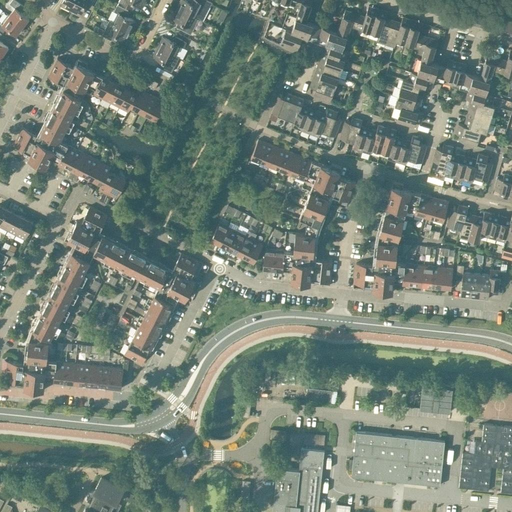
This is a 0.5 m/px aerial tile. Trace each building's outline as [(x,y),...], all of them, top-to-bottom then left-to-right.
[(9,15),(23,26),(29,18),(19,10),(23,5),(15,0),(12,0),(10,3),(15,7),(9,15)] [(63,0),(61,5),(70,10),(75,0),(63,0)] [(75,0),(70,10),(80,15),(85,4),(91,7),(94,0),(75,0)] [(185,0),(181,0),(177,8),(199,19),(203,21),(213,2),(208,0),(194,0),(193,4),(185,0)] [(313,0),(296,0),(295,4),(300,6),(296,17),(306,20),(313,0)] [(426,0),(424,9),(430,11),(433,0),(426,0)] [(436,13),(439,1),(434,0),(433,0),(430,11),(436,13)] [(441,15),(445,3),(439,1),(436,13),(441,15)] [(447,16),(451,5),(445,3),(441,15),(447,16)] [(113,21),(131,30),(136,21),(125,15),(128,10),(117,5),(114,10),(118,12),(113,21)] [(360,14),(356,26),(370,31),(378,8),(369,5),(365,16),(360,14)] [(453,18),(456,7),(451,5),(447,16),(453,18)] [(459,20),(462,8),(456,7),(453,18),(459,20)] [(191,34),(199,19),(177,8),(172,18),(179,21),(177,26),(191,34)] [(378,8),(370,31),(378,33),(379,33),(384,16),(385,17),(387,11),(378,8)] [(462,8),(459,20),(464,21),(468,10),(462,8)] [(345,9),(338,31),(337,31),(347,35),(351,24),(356,26),(360,14),(345,9)] [(474,24),(480,26),(483,15),(478,13),(474,24)] [(16,34),(23,26),(9,15),(7,14),(1,22),(0,21),(0,29),(3,32),(7,27),(16,34)] [(486,28),(489,16),(483,15),(480,26),(486,28)] [(386,42),(393,19),(385,17),(384,16),(379,33),(378,33),(377,39),(386,42)] [(397,39),(405,42),(412,19),(403,16),(401,22),(402,22),(396,39),(397,39)] [(492,30),(495,18),(489,16),(486,28),(492,30)] [(316,40),(322,25),(321,25),(313,23),(306,20),(296,17),(291,31),(308,37),(316,40)] [(497,31),(501,20),(495,18),(492,30),(497,31)] [(401,22),(393,19),(386,42),(395,45),(397,39),(396,39),(402,22),(401,22)] [(405,42),(419,46),(423,35),(418,33),(421,22),(412,19),(405,42)] [(110,20),(102,35),(116,41),(118,36),(126,40),(131,30),(113,21),(110,20)] [(503,33),(507,22),(501,20),(497,31),(503,33)] [(509,35),(511,24),(511,23),(507,22),(503,33),(509,35)] [(342,49),(347,35),(337,31),(338,31),(322,25),(316,40),(325,43),(342,49)] [(282,38),(287,40),(291,41),(295,43),(299,44),(305,46),(308,37),(291,31),(286,29),(282,38)] [(0,52),(3,54),(8,46),(0,40),(0,36),(1,34),(0,33),(0,52)] [(438,39),(423,35),(419,46),(424,48),(421,59),(431,62),(431,61),(438,39)] [(158,46),(176,55),(180,46),(184,48),(187,42),(176,36),(173,42),(163,36),(158,46)] [(325,43),(322,52),(345,60),(348,51),(342,49),(325,43)] [(158,46),(153,55),(160,59),(157,64),(172,72),(179,57),(176,55),(158,46)] [(498,70),(511,73),(511,48),(510,48),(507,60),(502,58),(498,70)] [(322,52),(319,60),(342,68),(345,60),(322,52)] [(487,54),(480,76),(480,77),(490,79),(493,69),(498,70),(502,58),(487,54)] [(40,135),(30,153),(28,158),(46,167),(51,158),(59,162),(68,144),(60,140),(86,89),(94,94),(103,76),(86,67),(88,63),(79,58),(74,66),(65,85),(40,135)] [(57,80),(66,62),(57,58),(48,76),(57,80)] [(434,79),(438,80),(442,81),(446,66),(443,65),(431,61),(431,62),(421,59),(417,73),(434,79)] [(449,59),(446,66),(442,81),(442,82),(451,84),(458,61),(449,59)] [(316,69),(339,76),(342,68),(319,60),(316,69)] [(458,61),(451,84),(460,87),(465,72),(467,64),(458,61)] [(57,80),(65,85),(74,66),(66,62),(57,80)] [(316,69),(313,77),(336,85),(339,76),(316,69)] [(426,85),(425,86),(431,88),(434,79),(417,73),(411,71),(409,80),(408,80),(426,85)] [(470,73),(465,72),(460,87),(465,88),(468,89),(486,94),(486,93),(490,79),(480,77),(480,76),(470,73)] [(111,80),(103,76),(94,94),(102,98),(111,80)] [(316,88),(320,90),(324,91),(328,92),(326,98),(330,100),(336,85),(313,77),(310,86),(316,88)] [(425,86),(426,85),(408,80),(409,80),(403,78),(400,87),(423,94),(425,86)] [(120,84),(111,80),(102,98),(111,102),(120,84)] [(111,102),(119,107),(128,89),(120,84),(111,102)] [(400,87),(398,96),(420,103),(423,94),(400,87)] [(131,107),(139,111),(148,93),(139,88),(137,93),(130,106),(131,106),(131,107)] [(137,93),(128,89),(119,107),(128,111),(131,107),(131,106),(130,106),(137,93)] [(489,104),(492,95),(486,93),(486,94),(468,89),(466,98),(471,100),(472,99),(489,104)] [(278,114),(286,117),(295,95),(286,92),(284,97),(278,95),(277,100),(283,102),(281,106),(279,110),(278,114)] [(156,97),(148,93),(139,111),(147,115),(156,97)] [(295,95),(286,117),(295,121),(301,104),(302,104),(304,99),(295,95)] [(420,103),(398,96),(395,105),(401,107),(401,106),(418,111),(420,103)] [(166,102),(156,97),(147,115),(156,120),(166,102)] [(471,100),(469,108),(492,115),(495,105),(489,104),(472,99),(471,100)] [(292,126),(301,130),(310,107),(302,104),(301,104),(295,121),(292,126)] [(398,115),(402,116),(407,118),(411,119),(409,125),(413,126),(415,120),(421,122),(424,113),(418,111),(401,106),(401,107),(395,105),(391,116),(397,118),(398,115)] [(310,133),(318,110),(310,107),(301,130),(310,133)] [(331,129),(332,125),(334,121),(335,117),(336,117),(338,111),(328,108),(326,113),(327,114),(320,130),(321,130),(335,136),(337,131),(331,129)] [(489,123),(492,115),(469,108),(466,117),(489,123)] [(327,114),(326,113),(318,110),(310,133),(319,136),(321,130),(320,130),(327,114)] [(349,127),(348,131),(347,135),(341,133),(340,138),(354,142),(355,142),(360,125),(362,119),(352,116),(349,127)] [(466,117),(464,125),(481,130),(481,131),(487,133),(489,123),(466,117)] [(474,138),(472,144),(477,145),(481,131),(481,130),(464,125),(458,123),(455,133),(461,134),(466,135),(464,141),(468,143),(470,137),(474,138)] [(381,150),(387,127),(378,124),(377,130),(372,147),(373,147),(381,150)] [(362,150),(368,128),(360,125),(355,142),(354,142),(352,148),(362,150)] [(22,149),(31,131),(22,127),(13,145),(22,149)] [(387,127),(381,150),(389,152),(394,135),(395,136),(397,130),(387,127)] [(377,130),(368,128),(362,150),(371,153),(373,147),(372,147),(377,130)] [(22,149),(30,153),(40,135),(31,131),(22,149)] [(403,138),(395,136),(394,135),(389,152),(387,158),(396,161),(403,138)] [(415,160),(417,156),(418,152),(419,148),(425,149),(426,145),(421,143),(422,138),(413,135),(411,140),(412,141),(406,158),(407,158),(415,160)] [(411,140),(403,138),(396,161),(405,164),(407,158),(406,158),(412,141),(411,140)] [(260,161),(268,142),(258,139),(251,157),(260,161)] [(277,146),(268,142),(260,161),(269,165),(277,146)] [(441,154),(440,158),(438,162),(433,160),(431,165),(446,169),(451,152),(452,152),(453,146),(443,143),(442,149),(441,154)] [(68,144),(59,162),(67,167),(76,149),(68,144)] [(278,168),(286,149),(277,146),(269,165),(278,168)] [(76,149),(67,167),(76,171),(85,153),(76,149)] [(295,153),(286,149),(278,168),(287,172),(295,153)] [(454,177),(460,154),(452,152),(451,152),(446,169),(444,175),(454,177)] [(76,171),(84,175),(93,157),(85,153),(76,171)] [(287,172),(296,175),(304,156),(295,153),(287,172)] [(484,170),(485,166),(486,161),(488,156),(478,153),(477,159),(472,176),(473,176),(487,180),(489,176),(483,174),(484,170)] [(454,177),(462,179),(468,156),(460,154),(454,177)] [(305,179),(312,160),(304,156),(296,175),(305,179)] [(477,159),(468,156),(462,179),(471,182),(473,176),(472,176),(477,159)] [(93,157),(84,175),(93,180),(102,162),(93,157)] [(331,194),(338,175),(341,166),(332,162),(330,167),(312,160),(305,179),(313,182),(299,218),(318,225),(331,194)] [(102,162),(93,180),(101,184),(108,171),(109,171),(111,166),(102,162)] [(117,175),(109,171),(108,171),(101,184),(99,188),(108,193),(117,175)] [(507,198),(511,180),(511,174),(504,173),(503,178),(496,177),(493,188),(500,190),(498,196),(507,198)] [(117,175),(108,193),(117,198),(126,180),(117,175)] [(331,194),(339,197),(347,179),(338,175),(331,194)] [(347,179),(339,197),(348,201),(356,182),(347,179)] [(406,210),(415,213),(420,193),(402,188),(403,183),(393,181),(391,190),(385,209),(379,233),(399,238),(406,210)] [(376,207),(382,187),(372,185),(367,204),(376,207)] [(382,187),(376,207),(385,209),(391,190),(382,187)] [(424,215),(430,196),(420,193),(415,213),(424,215)] [(439,198),(430,196),(424,215),(434,218),(439,198)] [(449,201),(439,198),(434,218),(443,220),(449,201)] [(456,214),(455,218),(454,222),(452,227),(461,229),(466,212),(467,212),(468,206),(458,204),(457,209),(451,208),(450,212),(456,214)] [(90,206),(85,214),(103,223),(108,215),(90,206)] [(0,222),(0,225),(7,230),(16,213),(7,209),(0,222)] [(273,215),(264,210),(261,215),(271,220),(273,215)] [(479,234),(487,236),(494,213),(484,211),(483,217),(484,217),(479,234)] [(469,237),(475,214),(467,212),(466,212),(461,229),(459,235),(469,237)] [(24,217),(16,213),(7,230),(16,234),(24,217)] [(502,216),(494,213),(487,236),(496,239),(502,216)] [(81,223),(99,232),(103,223),(85,214),(81,223)] [(483,217),(475,214),(469,237),(478,240),(479,234),(484,217),(483,217)] [(511,218),(502,216),(496,239),(505,241),(507,235),(506,235),(511,218)] [(33,222),(24,217),(16,234),(25,239),(33,222)] [(76,243),(33,328),(51,338),(94,252),(159,285),(133,336),(151,346),(177,294),(185,299),(195,281),(190,278),(172,269),(99,232),(81,223),(77,220),(67,239),(76,243)] [(210,239),(219,244),(229,226),(219,221),(210,239)] [(229,226),(219,244),(228,248),(239,226),(231,222),(229,226)] [(239,226),(228,248),(236,252),(248,229),(240,225),(239,226)] [(248,229),(236,252),(245,257),(254,239),(257,233),(248,229)] [(285,250),(282,270),(291,271),(290,281),(311,283),(311,278),(313,258),(316,234),(296,232),(294,251),(285,250)] [(254,239),(245,257),(254,261),(263,243),(254,239)] [(403,283),(405,263),(396,262),(398,242),(378,240),(375,264),(373,284),(373,289),(393,291),(394,282),(403,283)] [(263,268),(273,269),(275,249),(265,248),(263,268)] [(285,250),(275,249),(273,269),(282,270),(285,250)] [(0,264),(2,261),(5,262),(8,256),(0,251),(0,264)] [(177,261),(195,270),(199,261),(181,252),(177,261)] [(320,279),(323,259),(313,258),(311,278),(320,279)] [(323,259),(320,279),(330,280),(332,260),(323,259)] [(177,261),(172,269),(190,278),(195,270),(177,261)] [(364,283),(366,263),(356,262),(354,282),(364,283)] [(366,263),(364,283),(373,284),(375,264),(366,263)] [(405,263),(403,283),(412,284),(414,264),(405,263)] [(412,284),(422,285),(424,265),(414,264),(412,284)] [(422,285),(431,286),(434,266),(424,265),(422,285)] [(441,287),(443,267),(434,266),(431,286),(441,287)] [(453,268),(443,267),(441,287),(451,288),(453,268)] [(489,292),(498,293),(499,282),(505,283),(506,271),(500,270),(500,269),(490,268),(490,274),(488,292),(489,292)] [(463,274),(462,280),(461,285),(455,284),(455,289),(461,289),(460,295),(470,296),(472,273),(463,272),(463,271),(463,274)] [(481,273),(472,273),(470,296),(479,297),(481,273)] [(490,274),(481,273),(479,297),(488,298),(489,292),(488,292),(490,274)] [(113,332),(112,336),(118,339),(120,335),(123,331),(116,327),(113,332)] [(146,354),(151,346),(133,336),(128,345),(146,354)] [(54,381),(56,361),(47,360),(49,341),(29,338),(26,362),(24,383),(24,387),(44,389),(45,380),(54,381)] [(142,363),(146,354),(128,345),(124,353),(142,363)] [(3,357),(1,377),(2,377),(6,378),(5,381),(15,382),(17,361),(7,360),(7,361),(4,358),(3,357)] [(24,383),(26,362),(17,361),(15,382),(24,383)] [(54,381),(64,382),(66,362),(56,361),(54,381)] [(66,362),(64,382),(73,383),(75,363),(66,362)] [(83,384),(85,364),(75,363),(73,383),(83,384)] [(94,365),(85,364),(83,384),(92,385),(94,365)] [(102,386),(104,366),(94,365),(92,385),(102,386)] [(113,367),(104,366),(102,386),(111,387),(113,367)] [(123,368),(113,367),(111,387),(121,388),(122,380),(123,368)] [(422,384),(420,408),(450,411),(452,387),(422,384)] [(307,387),(306,399),(330,402),(332,390),(307,387)] [(243,416),(249,417),(251,399),(245,398),(243,416)] [(484,424),(482,441),(476,441),(474,452),(463,451),(462,452),(459,486),(470,488),(488,490),(491,466),(503,467),(501,491),(511,492),(511,443),(511,444),(511,436),(511,426),(484,423),(484,424)] [(352,470),(352,475),(363,477),(383,479),(395,480),(404,481),(422,483),(427,483),(440,485),(443,458),(443,457),(445,440),(441,440),(440,439),(392,434),(391,434),(382,433),(356,431),(356,435),(355,444),(354,457),(352,470)] [(322,446),(314,445),(314,448),(301,447),(299,469),(277,466),(272,511),(317,511),(324,449),(321,449),(322,446)] [(97,491),(92,500),(115,511),(123,511),(127,506),(117,501),(123,488),(101,477),(94,490),(97,491)] [(115,511),(92,500),(88,508),(85,507),(82,511),(115,511)] [(9,511),(12,506),(7,503),(3,511),(2,511),(9,511)]
